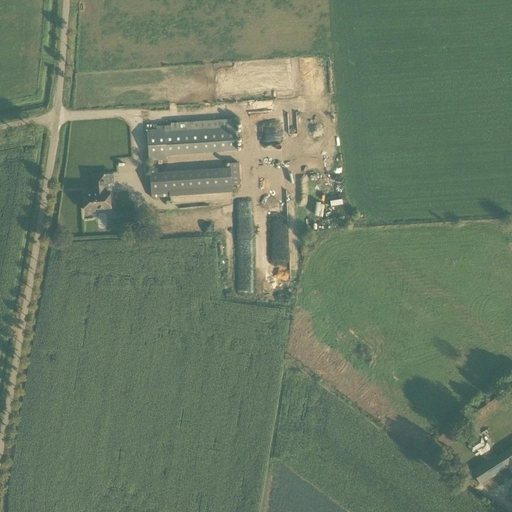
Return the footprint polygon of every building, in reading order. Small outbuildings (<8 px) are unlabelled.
[(149,160),(167,159),(166,155),(237,150),(235,118),(170,122),(170,125),(156,126),(157,128),(147,129),(149,160)] [(169,198),(232,193),(232,185),(241,184),(240,162),(230,162),(231,167),(150,172),(151,195),(169,194),(169,198)] [(109,190),(108,186),(104,186),(104,175),(94,176),(95,192),(84,193),(85,208),(111,207),(110,190),(109,190)] [(127,211),(120,212),(120,221),(128,221),(127,211)] [(481,436),(467,445),(471,452),(477,449),(480,454),(489,449),(490,446),(488,442),(485,443),(481,436)] [(511,446),(497,456),(496,454),(472,470),(481,484),(496,474),(500,480),(508,475),(504,469),(508,467),(511,473),(511,446)]
